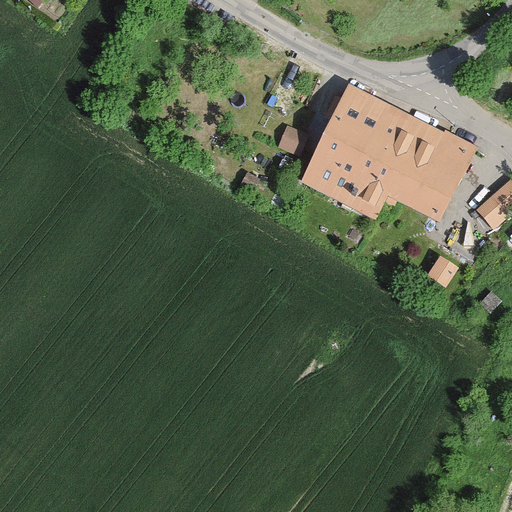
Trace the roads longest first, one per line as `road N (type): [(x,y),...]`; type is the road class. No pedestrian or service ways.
road 1 (residential): [(220,0),(386,84)]
road 2 (residential): [(386,84),(420,79),(470,54),(511,18)]
road 3 (residential): [(386,84),(511,146)]
